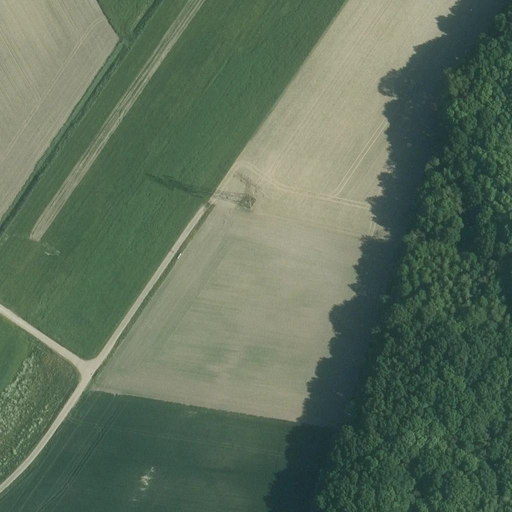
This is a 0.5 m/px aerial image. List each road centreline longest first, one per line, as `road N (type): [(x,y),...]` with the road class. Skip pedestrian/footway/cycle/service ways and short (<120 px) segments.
road 1 (unclassified): [(201,211),(88,373)]
road 2 (unclassified): [(88,373),(38,450),(0,489)]
